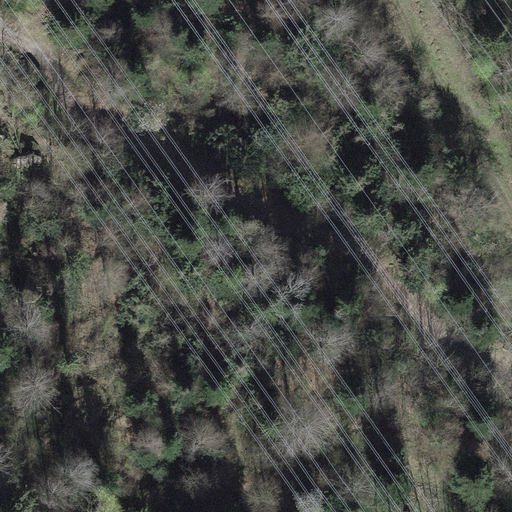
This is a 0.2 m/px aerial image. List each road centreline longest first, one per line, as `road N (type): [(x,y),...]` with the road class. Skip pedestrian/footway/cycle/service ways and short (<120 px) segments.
road 1 (track): [(0,26),(122,126),(368,258),(444,334),(511,366)]
road 2 (track): [(394,0),(511,223)]
